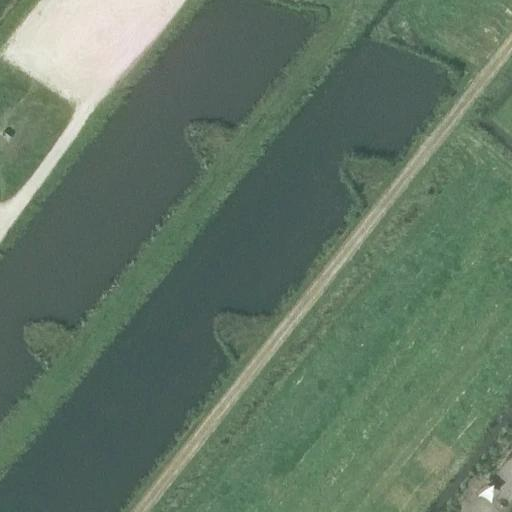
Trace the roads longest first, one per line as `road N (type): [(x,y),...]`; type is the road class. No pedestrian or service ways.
road 1 (track): [(136,511),(511,40)]
road 2 (track): [(94,116),(0,238)]
